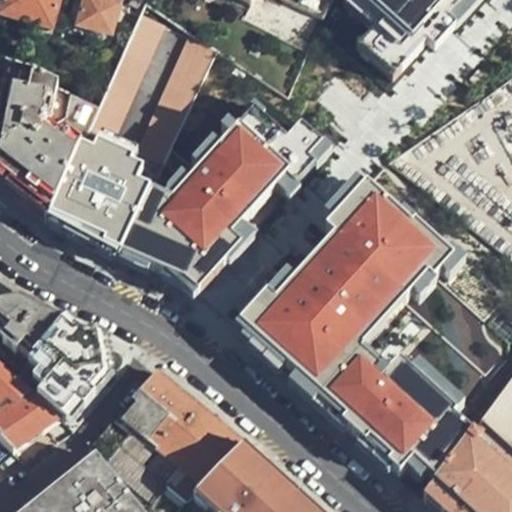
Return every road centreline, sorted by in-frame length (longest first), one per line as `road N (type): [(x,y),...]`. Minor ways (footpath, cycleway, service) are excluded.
road 1 (tertiary): [(366,511),(163,339)]
road 2 (residential): [(163,339),(86,433),(0,497)]
road 3 (tertiary): [(163,339),(0,234)]
